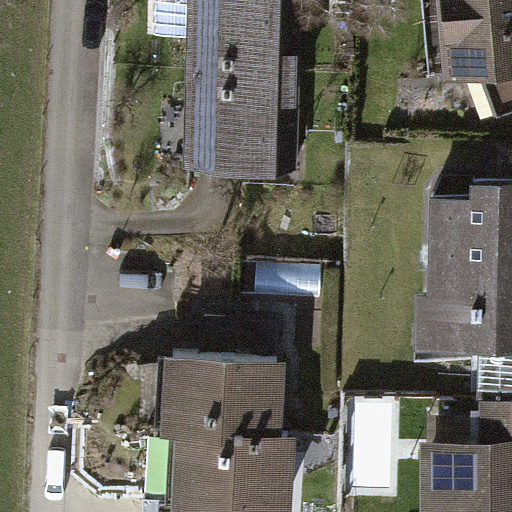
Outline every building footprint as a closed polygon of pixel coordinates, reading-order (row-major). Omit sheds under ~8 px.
[(290,176),(292,0),(200,0),(198,175),(290,176)] [(511,0),(443,0),(451,85),(511,79),(511,0)] [(511,397),(511,183),(471,183),(471,201),(426,200),(423,362),(465,363),(464,396),(511,397)] [(175,509),(234,511),(293,511),(298,443),(281,442),(285,362),(164,356),(160,433),(179,434),(175,509)] [(427,511),(511,511),(511,439),(427,440),(427,511)]
